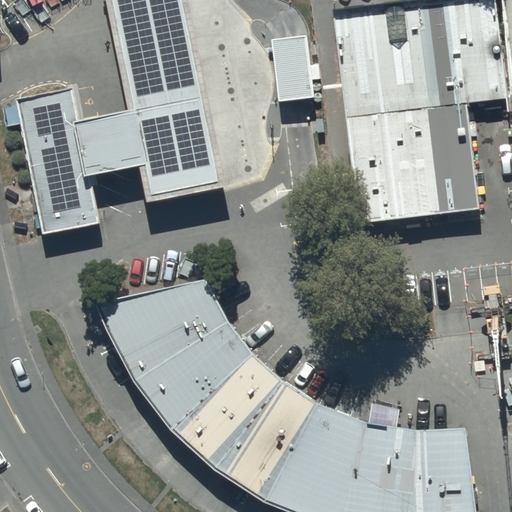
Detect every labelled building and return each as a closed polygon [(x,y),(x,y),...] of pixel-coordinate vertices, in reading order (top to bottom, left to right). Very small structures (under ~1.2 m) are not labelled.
[(100,115),(79,119),(91,175),(111,171),(141,165),(149,202),(227,186),(190,4),(189,0),(107,0),(114,31),(130,109),(100,115)] [(511,0),(428,0),(333,10),(356,220),(480,207),(468,102),(511,97),(511,107),(511,0)] [(291,35),(273,37),(279,97),(298,95),(313,94),(306,33),(291,35)] [(91,175),(79,119),(73,88),(17,99),(45,234),(101,223),(91,175)] [(243,343),(218,277),(90,302),(125,392),(189,460),(281,511),(480,511),(473,433),(392,421),(310,393),(243,343)]
